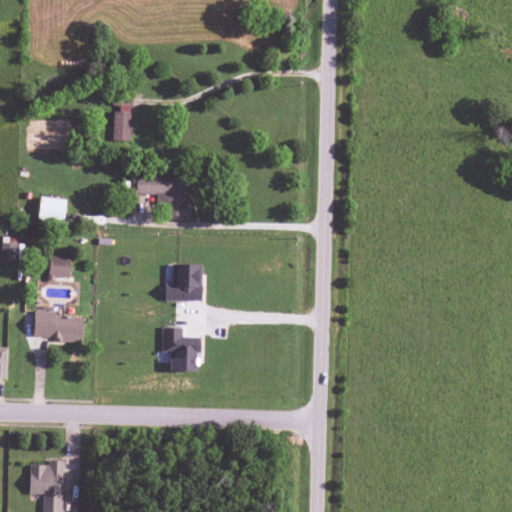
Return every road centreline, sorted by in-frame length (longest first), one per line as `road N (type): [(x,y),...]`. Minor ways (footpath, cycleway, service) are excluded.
road 1 (secondary): [(322,511),(335,0)]
road 2 (residential): [(0,412),(325,422)]
